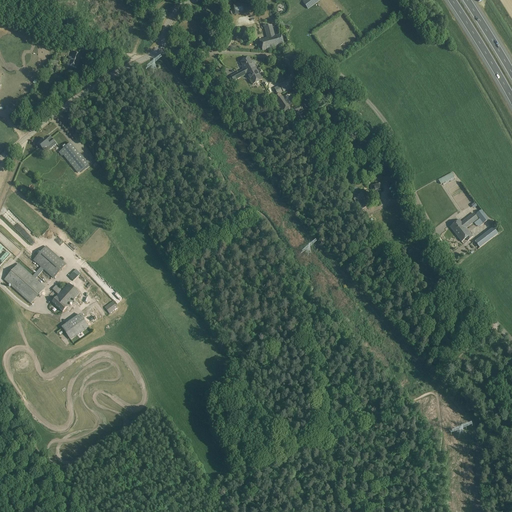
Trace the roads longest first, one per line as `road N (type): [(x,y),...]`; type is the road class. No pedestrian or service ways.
road 1 (unclassified): [(511,338),(465,285),(381,116),(341,73),(290,56),(156,50)]
road 2 (tertiary): [(0,159),(69,102),(156,50)]
road 3 (track): [(0,20),(61,48),(128,53),(139,61)]
